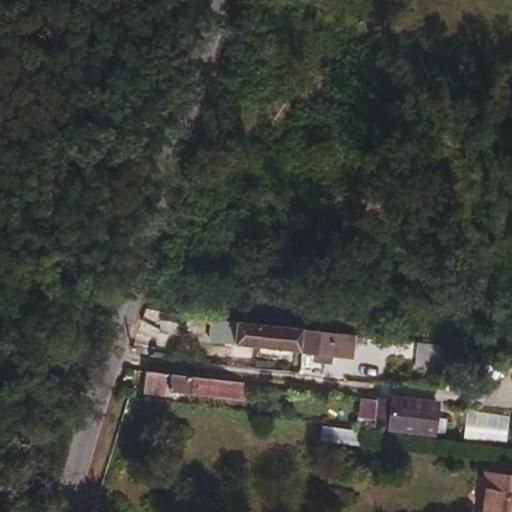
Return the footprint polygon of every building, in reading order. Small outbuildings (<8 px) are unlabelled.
[(270,349),(309,353),(312,332),(270,326),(269,328),(245,325),(243,344),(270,347),(270,349)] [(345,343),(346,332),(338,331),(337,335),(337,341),(345,343)] [(312,332),(309,353),(335,356),(337,341),(337,335),(312,332)] [(369,344),(370,335),(361,334),(360,343),(369,344)] [(387,353),(406,355),(408,344),(389,341),(387,353)] [(242,398),(244,383),(151,371),(147,392),(172,396),(174,388),(242,398)] [(363,398),(359,426),(376,429),(380,400),(363,398)] [(465,412),(463,437),(506,439),(507,414),(465,412)] [(236,437),(180,429),(177,452),(232,459),(236,437)] [(511,511),(511,477),(488,475),(483,511),(511,511)]
